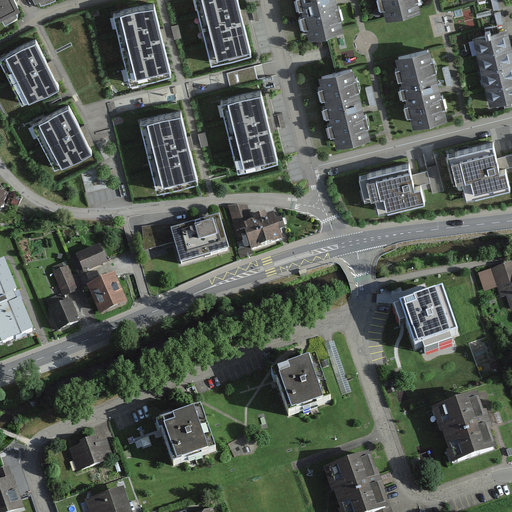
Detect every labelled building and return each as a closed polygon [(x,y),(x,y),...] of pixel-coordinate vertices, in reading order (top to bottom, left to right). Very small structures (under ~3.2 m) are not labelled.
[(16,0),(0,0),(0,19),(21,8),(16,0)] [(240,0),(198,0),(214,58),(253,48),(240,0)] [(335,0),(300,0),(310,39),(343,30),(335,0)] [(416,0),(380,0),(385,20),(419,12),(416,0)] [(153,1),(114,10),(130,80),(170,71),(153,1)] [(505,30),(475,37),(479,53),(509,45),(505,30)] [(34,39),(4,55),(28,100),(59,83),(34,39)] [(511,58),(509,45),(479,53),(483,69),(511,61),(511,58)] [(428,50),(394,58),(412,128),(445,120),(428,50)] [(511,61),(483,69),(487,85),(511,78),(511,61)] [(353,68),(319,77),(336,146),(370,138),(353,68)] [(511,78),(487,85),(491,100),(511,95),(511,78)] [(264,87),(225,96),(240,163),(279,154),(264,87)] [(66,103),(35,120),(60,165),(91,148),(66,103)] [(183,106),(142,116),(159,184),(200,174),(183,106)] [(494,145),(450,155),(455,177),(465,175),(469,193),(511,184),(506,166),(499,167),(494,145)] [(409,163),(361,174),(366,196),(375,194),(380,212),(426,201),(421,183),(414,185),(409,163)] [(247,209),(229,210),(237,237),(246,235),(251,249),(282,240),(275,216),(251,223),(247,209)] [(199,226),(142,230),(145,253),(173,244),(181,269),(230,253),(219,219),(199,226)] [(102,249),(78,260),(84,275),(109,265),(102,249)] [(6,263),(0,265),(0,346),(1,349),(35,336),(6,263)] [(511,265),(483,276),(488,291),(505,286),(511,307),(511,265)] [(65,268),(56,272),(67,297),(76,293),(65,268)] [(114,277),(88,288),(100,316),(126,305),(114,277)] [(66,296),(48,305),(60,332),(78,324),(66,296)] [(433,296),(402,308),(418,350),(449,338),(433,296)] [(321,394),(326,392),(314,361),(308,363),(321,394)] [(304,365),(272,376),(287,418),(319,406),(304,365)] [(475,398),(433,413),(453,467),(494,452),(475,398)] [(190,414),(158,425),(173,467),(205,455),(190,414)] [(97,439),(70,448),(79,474),(113,462),(106,443),(99,445),(97,439)] [(392,511),(370,455),(327,472),(343,511),(392,511)] [(0,511),(16,511),(23,510),(10,472),(0,475),(0,511)] [(129,511),(124,492),(88,503),(91,511),(129,511)]
